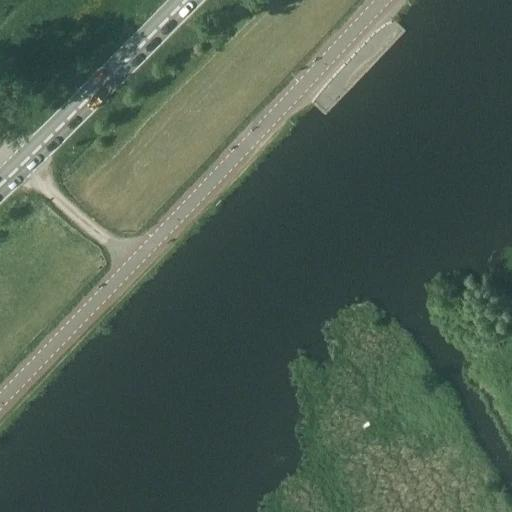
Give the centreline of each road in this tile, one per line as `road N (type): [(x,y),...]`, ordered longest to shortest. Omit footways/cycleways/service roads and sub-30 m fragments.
road 1 (tertiary): [(0,397),(379,0)]
road 2 (secondary): [(0,184),(186,0)]
